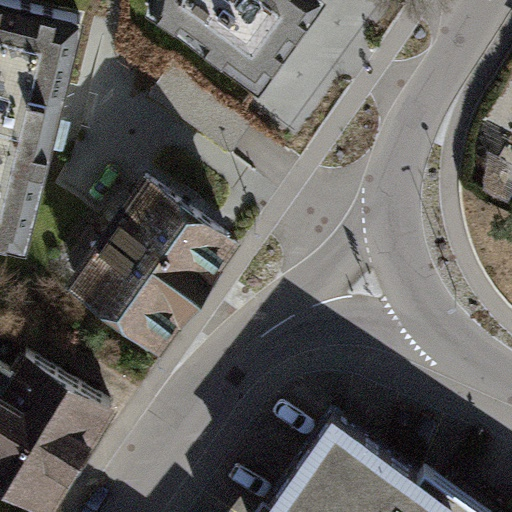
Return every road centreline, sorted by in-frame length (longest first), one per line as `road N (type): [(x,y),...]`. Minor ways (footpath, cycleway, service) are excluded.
road 1 (residential): [(125,511),(231,362),(317,303),(400,271)]
road 2 (tertiary): [(494,0),(401,148),(390,210),(400,271)]
road 3 (tertiary): [(400,271),(430,325),(477,366),(511,381)]
